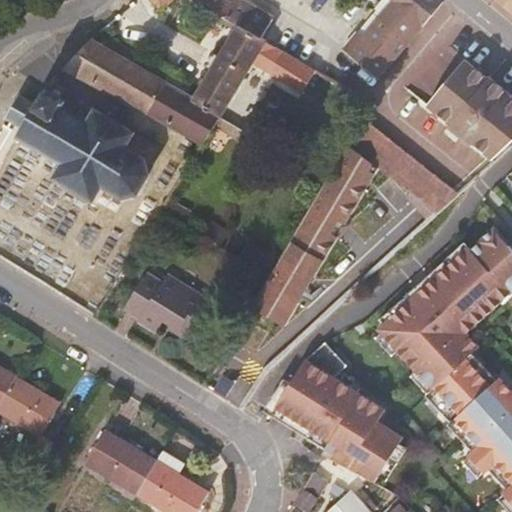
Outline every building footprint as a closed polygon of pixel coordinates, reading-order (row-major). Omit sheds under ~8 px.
[(180,0),(179,0),(141,0),(140,1),(160,19),(180,0)] [(237,0),(180,0),(200,15),(236,34),(261,46),(273,21),(237,0)] [(386,87),(453,13),(437,0),(266,0),(268,1),(269,0),(382,0),(387,5),(367,31),(363,30),(344,52),(386,87)] [(511,0),(497,0),(495,3),(511,17),(511,0)] [(267,49),(261,46),(236,34),(194,105),(223,123),(259,62),(267,49)] [(211,141),(223,123),(194,105),(155,81),(89,44),(60,76),(119,107),(195,152),(202,155),(211,141)] [(287,76),(294,64),(267,49),(259,62),(287,76)] [(487,166),(511,141),(511,106),(507,102),(510,100),(491,82),(488,86),(466,66),(426,111),(448,131),(453,126),(471,143),(467,148),(487,166)] [(37,108),(24,100),(5,128),(19,137),(11,149),(57,179),(49,194),(90,218),(97,202),(117,217),(135,212),(148,191),(146,179),(154,163),(160,153),(95,116),(65,99),(60,90),(54,88),(48,89),(45,91),(42,95),(42,101),(37,108)] [(453,126),(448,131),(467,148),(471,143),(453,126)] [(345,153),(427,223),(449,202),(360,127),(345,153)] [(511,168),(502,176),(511,186),(511,168)] [(183,171),(161,206),(166,209),(174,196),(179,199),(184,190),(179,187),(183,181),(188,184),(192,178),(183,171)] [(337,195),(308,244),(356,274),(386,224),(337,195)] [(507,295),(511,289),(511,254),(503,245),(504,243),(489,227),(474,241),(475,243),(467,251),(459,243),(406,294),(406,293),(376,321),(380,326),(374,332),(431,391),(424,398),(448,423),(446,425),(471,452),(466,456),(482,473),(487,468),(508,490),(503,495),(511,504),(511,393),(496,377),(493,380),(468,354),(475,347),(463,334),(505,293),(507,295)] [(146,280),(126,312),(142,321),(139,325),(157,337),(161,330),(185,345),(209,307),(164,279),(159,287),(146,280)] [(316,456),(312,462),(370,492),(401,439),(375,423),(378,418),(380,419),(384,412),(335,383),(344,368),(321,346),(302,364),(301,363),(286,389),(280,385),(258,418),(316,456)] [(0,403),(1,404),(20,373),(0,361),(0,403)] [(246,372),(240,381),(247,387),(253,377),(246,372)] [(20,373),(1,404),(48,432),(66,402),(20,373)] [(60,439),(48,432),(33,456),(45,464),(60,439)] [(89,467),(136,495),(155,464),(107,437),(89,467)] [(185,468),(161,454),(155,464),(136,495),(164,511),(190,511),(202,492),(179,478),(185,468)] [(319,487),(304,478),(294,495),(309,504),(319,487)] [(304,511),(309,504),(294,495),(285,510),(288,511),(304,511)] [(324,511),(350,511),(339,499),(324,511)]
